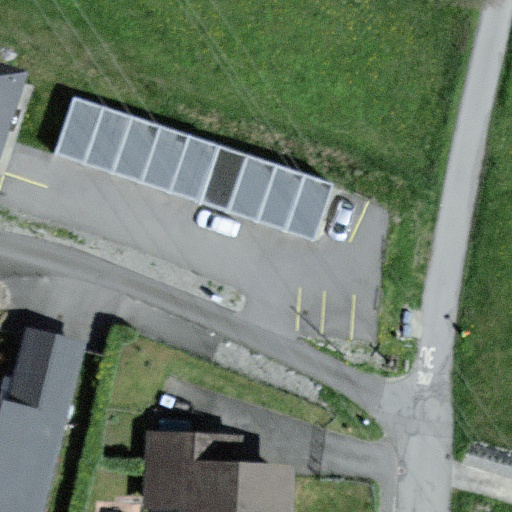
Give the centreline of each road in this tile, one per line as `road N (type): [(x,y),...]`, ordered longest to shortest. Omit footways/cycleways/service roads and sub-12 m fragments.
road 1 (residential): [(423,418),(0,249)]
road 2 (residential): [(423,418),(500,0)]
